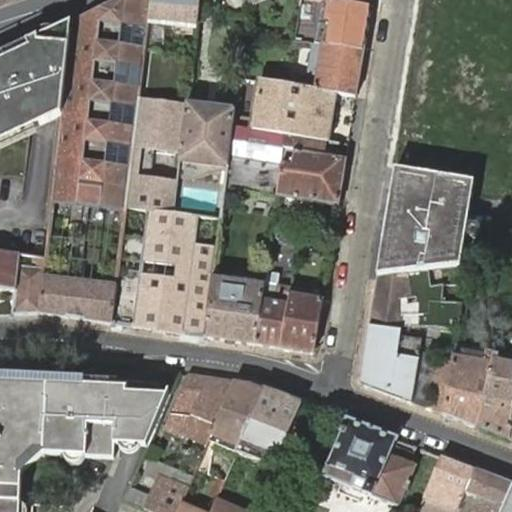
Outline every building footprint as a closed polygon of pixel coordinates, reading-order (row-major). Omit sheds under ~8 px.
[(44,279),(116,288),(127,209),(140,100),(150,20),(152,0),(122,0),(74,23),(63,116),(47,259),(46,270),(44,279)] [(152,0),(150,20),(182,23),(197,25),(199,0),(152,0)] [(318,0),(318,1),(331,3),(371,10),(372,0),(318,0)] [(364,53),(371,10),(331,3),(318,1),(317,9),(316,12),(311,45),(314,45),(324,46),(329,47),(364,53)] [(0,145),(32,131),(45,125),(63,116),(74,23),(43,37),(46,43),(0,64),(0,145)] [(196,35),(197,25),(182,23),(181,33),(196,35)] [(43,37),(0,57),(0,64),(46,43),(43,37)] [(337,94),(356,98),(364,53),(329,47),(324,46),(314,45),(308,80),(294,77),(292,87),(316,91),(329,93),(337,94)] [(261,83),(254,131),(329,143),(333,118),(326,117),(329,93),(316,91),(292,87),(261,83)] [(326,117),(333,118),(336,102),(337,94),(329,93),(326,117)] [(148,212),(174,216),(179,179),(181,163),(187,106),(140,100),(127,209),(148,212)] [(181,163),(227,169),(229,157),(232,127),(235,111),(187,106),(181,163)] [(232,191),(278,198),(283,166),(285,150),(295,152),(346,160),(349,147),(329,143),(254,131),(232,127),(229,157),(227,169),(227,173),(226,185),(225,189),(232,191)] [(278,198),(338,207),(346,160),(295,152),(293,167),(283,166),(278,198)] [(227,169),(181,163),(179,179),(194,181),(222,173),(227,173),(227,169)] [(475,182),(396,169),(377,279),(409,274),(421,272),(461,266),(475,182)] [(133,328),(206,339),(214,279),(215,268),(221,221),(174,216),(148,212),(127,209),(116,288),(112,325),(133,328)] [(12,316),(40,315),(44,279),(46,270),(18,267),(19,256),(0,253),(0,291),(15,293),(12,316)] [(46,270),(47,259),(19,256),(18,267),(46,270)] [(206,339),(256,346),(263,301),(265,286),(244,283),(233,282),(223,280),(224,269),(215,268),(214,279),(206,339)] [(421,272),(409,274),(411,303),(429,301),(429,306),(446,304),(455,304),(454,297),(445,298),(445,296),(428,298),(428,296),(423,297),(421,272)] [(409,274),(377,279),(372,311),(404,314),(409,314),(409,325),(414,326),(414,322),(430,320),(429,306),(429,301),(411,303),(409,274)] [(40,315),(112,325),(116,288),(44,279),(40,315)] [(256,346),(282,350),(290,305),(290,299),(292,289),(278,286),(278,288),(265,286),(263,301),(256,346)] [(315,354),(323,304),(304,301),(306,291),(292,289),(290,299),(290,305),(282,350),(313,355),(315,354)] [(459,330),(463,304),(455,304),(446,304),(429,306),(430,320),(414,322),(414,326),(427,327),(427,328),(459,330)] [(404,314),(372,311),(360,383),(362,385),(391,396),(412,405),(422,341),(402,337),(403,325),(408,326),(409,325),(409,314),(404,314)] [(505,354),(495,353),(495,354),(494,362),(477,429),(510,442),(511,418),(511,334),(511,340),(511,341),(509,355),(505,354)] [(484,363),(486,354),(456,348),(454,358),(484,363)] [(443,416),(477,429),(494,362),(495,354),(486,354),(484,363),(454,358),(453,359),(443,416)] [(430,411),(443,416),(453,359),(440,356),(436,378),(432,377),(430,389),(434,390),(430,411)] [(235,384),(188,377),(165,431),(184,439),(186,434),(198,439),(209,443),(220,420),(235,384)] [(0,511),(13,511),(14,504),(15,476),(45,454),(117,460),(118,446),(131,447),(148,447),(155,433),(169,399),(139,397),(127,396),(129,383),(56,380),(55,387),(0,384),(0,511)] [(209,443),(237,455),(247,432),(264,391),(250,386),(235,384),(220,420),(209,443)] [(237,455),(275,469),(302,406),(264,391),(247,432),(237,455)] [(397,442),(348,423),(322,480),(398,509),(404,494),(408,495),(412,486),(408,484),(416,468),(390,458),(397,442)] [(330,446),(295,432),(285,455),(319,469),(330,446)] [(442,459),(421,509),(427,511),(457,511),(465,495),(475,472),(442,459)] [(208,471),(199,467),(196,474),(205,478),(208,471)] [(216,504),(218,500),(231,470),(226,468),(223,474),(221,473),(209,500),(216,504)] [(500,511),(511,486),(475,472),(465,495),(477,500),(471,511),(500,511)] [(192,484),(181,479),(172,475),(170,481),(190,489),(192,484)] [(179,511),(183,504),(190,489),(170,481),(160,477),(150,501),(146,511),(148,511),(179,511)] [(511,511),(511,485),(511,486),(500,511),(511,511)] [(150,501),(129,492),(125,501),(146,511),(150,501)] [(246,511),(247,511),(218,500),(216,504),(212,511),(246,511)]
